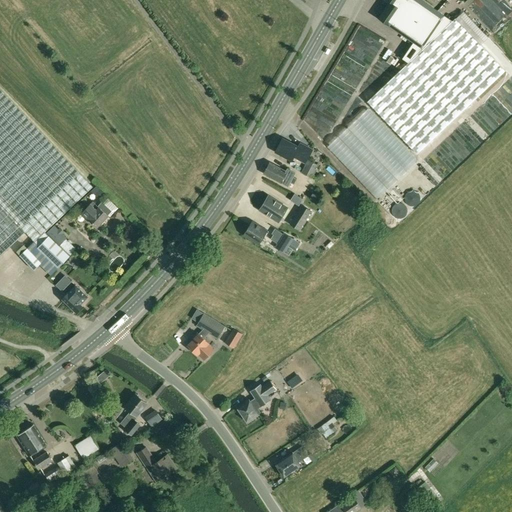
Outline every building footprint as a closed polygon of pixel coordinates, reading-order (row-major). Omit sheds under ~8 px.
[(388,4),(378,18),(389,26),(401,34),(413,43),(415,44),(423,49),(452,21),(421,0),(386,0),(389,2),(388,4)] [(463,12),(456,19),(480,45),(488,38),(463,12)] [(408,63),(367,101),(417,154),(505,71),(480,45),(456,19),(455,18),(454,20),(452,21),(423,49),(408,63)] [(363,38),(369,28),(360,23),(354,32),(363,38)] [(0,256),(25,232),(34,242),(28,248),(30,251),(33,254),(35,252),(38,249),(37,248),(49,236),(45,232),(93,187),(0,88),(0,256)] [(282,139),(275,152),(292,160),(294,157),(306,163),(308,159),(313,150),(300,143),(298,147),(282,139)] [(306,163),(301,172),(312,178),(318,165),(308,159),(306,163)] [(270,163),(264,173),(281,182),(288,185),(290,182),(294,184),(297,179),(293,177),(295,173),(287,169),(286,171),(270,163)] [(313,193),(310,198),(316,202),(319,197),(313,193)] [(303,199),(295,194),(291,200),(299,205),(303,199)] [(268,196),(260,210),(278,222),(287,208),(268,196)] [(93,201),(83,212),(97,226),(107,215),(112,210),(103,202),(99,207),(93,201)] [(302,205),(290,224),(299,230),(312,211),(302,205)] [(253,222),(244,235),(258,244),(267,230),(253,222)] [(54,226),(47,232),(61,245),(66,240),(67,239),(62,234),(65,232),(61,228),(59,231),(54,226)] [(273,235),(270,239),(277,244),(275,247),(276,248),(275,249),(283,254),(284,253),(289,246),(295,251),(300,243),(284,233),(283,234),(280,239),(273,235)] [(49,236),(37,248),(38,249),(58,268),(70,255),(49,235),(49,236)] [(66,240),(61,245),(71,256),(77,250),(66,240)] [(25,245),(17,252),(20,255),(27,248),(25,245)] [(27,248),(20,255),(34,270),(40,264),(41,263),(33,254),(30,251),(28,248),(27,248)] [(71,280),(62,291),(67,295),(63,299),(76,312),(83,306),(80,304),(88,296),(71,280)] [(194,339),(188,346),(197,354),(198,353),(205,359),(213,350),(207,344),(208,343),(203,338),(208,333),(217,338),(224,327),(204,314),(197,326),(203,330),(199,334),(198,333),(193,338),(194,339)] [(233,328),(228,338),(237,343),(242,334),(233,328)] [(105,369),(100,374),(105,379),(110,375),(105,369)] [(298,375),(288,383),(291,388),(302,381),(298,375)] [(248,401),(238,407),(248,421),(258,414),(257,413),(260,411),(257,407),(270,399),(267,394),(275,389),(270,381),(262,386),(260,385),(251,391),(256,398),(249,402),(248,401)] [(125,418),(120,424),(127,429),(126,431),(132,435),(139,424),(134,420),(140,411),(139,410),(145,402),(139,398),(140,397),(136,394),(135,395),(134,394),(124,408),(129,411),(125,418)] [(333,418),(327,422),(329,425),(335,422),(337,420),(335,417),(333,418)] [(345,430),(350,426),(345,421),(340,425),(345,430)] [(327,422),(318,429),(321,434),(323,433),(326,438),(334,433),(329,425),(327,422)] [(33,424),(17,435),(30,455),(46,444),(33,424)] [(317,430),(306,438),(310,443),(321,436),(317,430)] [(91,435),(75,445),(79,451),(84,459),(99,449),(91,435)] [(118,445),(110,450),(122,467),(130,462),(118,445)] [(302,446),(277,463),(285,475),(300,465),(298,462),(308,455),(302,446)] [(146,447),(138,453),(156,481),(177,469),(167,454),(156,462),(146,447)] [(47,452),(33,460),(39,470),(52,461),(47,452)] [(312,453),(308,455),(312,460),(313,463),(317,460),(312,453)] [(70,456),(58,464),(64,473),(76,466),(70,456)] [(58,466),(45,474),(50,482),(62,474),(58,466)] [(69,475),(49,486),(56,497),(75,486),(69,475)] [(419,479),(415,483),(418,487),(423,484),(419,479)] [(423,484),(418,487),(437,511),(443,506),(425,482),(423,484)] [(36,483),(29,488),(34,496),(42,491),(36,483)] [(358,491),(341,504),(347,511),(355,511),(367,504),(358,491)] [(410,501),(405,504),(410,511),(413,511),(416,510),(410,501)]
